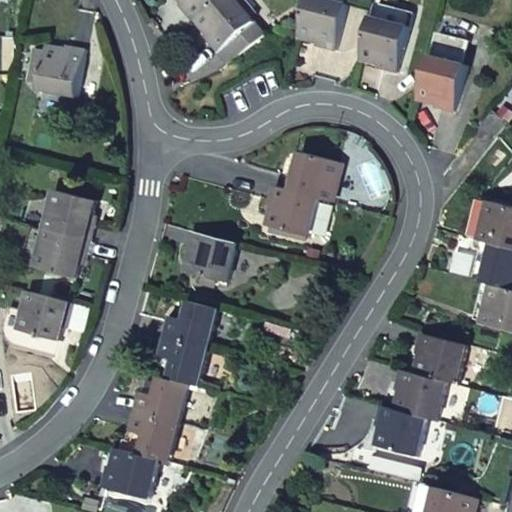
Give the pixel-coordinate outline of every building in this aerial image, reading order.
[(199,20),(223,0),(183,0),(186,3),(182,6),(195,23),(199,20)] [(257,23),(238,0),(223,0),(199,20),(211,35),(208,37),(220,52),(257,23)] [(326,0),(311,0),(302,35),(302,37),(320,42),(319,47),(339,52),(351,7),(348,6),(326,0)] [(374,19),(412,29),(416,14),(378,4),(374,19)] [(412,29),(374,19),(364,59),(381,64),(380,69),(400,74),(412,29)] [(257,23),(220,52),(230,65),(267,35),(257,23)] [(69,52),(50,48),(41,90),(80,98),(89,51),(70,47),(69,52)] [(470,68),(432,58),(421,98),(439,103),(438,108),(458,113),(470,68)] [(510,123),(496,111),(483,128),(497,140),(510,123)] [(322,200),(336,204),(346,166),(304,154),(299,173),(294,171),(289,191),(322,200)] [(289,191),(276,188),(271,208),(276,209),(271,228),(312,239),(322,200),(289,191)] [(58,192),(48,230),(94,243),(99,224),(95,223),(100,203),(58,192)] [(482,203),(473,238),(483,241),(492,206),(482,203)] [(497,245),(511,248),(511,207),(493,203),(492,206),(483,241),(486,242),(497,245)] [(94,243),(48,230),(37,269),(79,279),(84,262),(89,263),(94,243)] [(240,246),(195,234),(190,254),(195,255),(190,274),(230,285),(240,246)] [(476,278),(487,281),(497,245),(486,242),(476,278)] [(511,248),(497,245),(487,281),(487,284),(495,286),(511,290),(511,248)] [(495,286),(487,284),(477,320),(485,323),(495,286)] [(511,290),(495,286),(485,323),(485,326),(511,333),(511,290)] [(78,305),(30,293),(25,312),(10,307),(3,333),(4,338),(5,339),(11,346),(52,357),(57,341),(62,342),(67,324),(72,326),(78,305)] [(175,319),(170,338),(211,349),(221,310),(192,303),(187,322),(175,319)] [(458,386),(469,347),(424,335),(418,355),(423,357),(418,375),(449,383),(458,386)] [(173,380),(190,385),(201,388),(211,349),(170,338),(164,359),(177,362),(173,380)] [(449,383),(418,375),(404,372),(399,391),(403,393),(398,411),(431,420),(438,422),(449,383)] [(139,413),(181,424),(190,385),(173,380),(162,378),(161,384),(157,397),(145,394),(139,413)] [(148,381),(145,394),(157,397),(161,384),(148,381)] [(431,420),(398,411),(385,407),(380,428),(384,429),(379,447),(420,458),(431,420)] [(163,461),(171,463),(181,424),(139,413),(133,434),(147,437),(142,456),(163,461)] [(142,456),(122,450),(116,469),(112,468),(106,488),(153,500),(163,461),(142,456)] [(434,511),(441,490),(428,487),(420,511),(434,511)] [(478,511),(481,501),(441,490),(434,511),(478,511)] [(102,503),(90,500),(88,508),(99,511),(102,503)]
